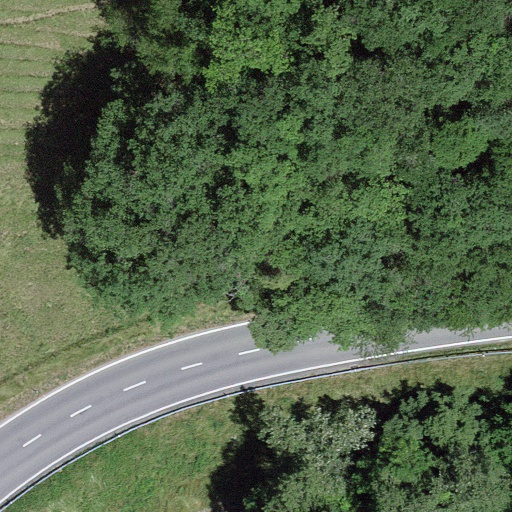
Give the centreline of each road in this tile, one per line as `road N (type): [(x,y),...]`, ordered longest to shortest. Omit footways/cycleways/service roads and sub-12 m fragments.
road 1 (tertiary): [(511,311),(227,355),(95,399),(0,458)]
road 2 (track): [(511,439),(221,511)]
